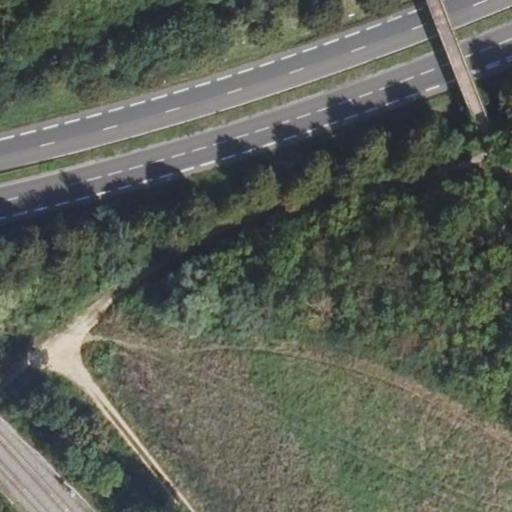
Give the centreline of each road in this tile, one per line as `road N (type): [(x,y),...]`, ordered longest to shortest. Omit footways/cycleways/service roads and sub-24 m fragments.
road 1 (track): [(491,148),(486,159),(223,234),(118,288),(0,379)]
road 2 (primary): [(0,201),(140,167),(384,90),(511,32)]
road 3 (primary): [(493,0),(126,127),(0,158)]
road 4 (track): [(56,338),(184,511)]
